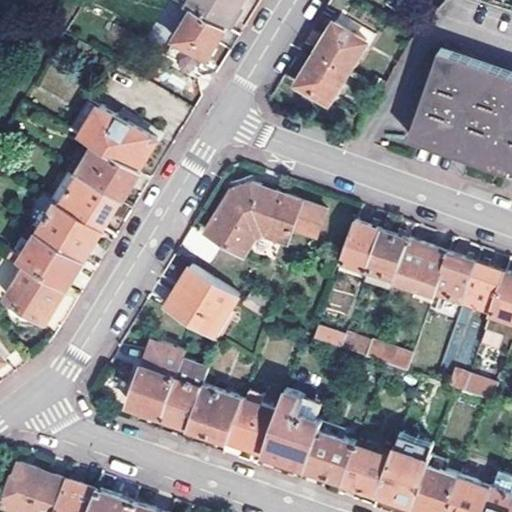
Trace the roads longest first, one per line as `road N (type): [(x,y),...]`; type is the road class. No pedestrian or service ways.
road 1 (residential): [(224,114),(67,369),(37,394)]
road 2 (residential): [(224,114),(266,137),(511,223)]
road 3 (residential): [(37,394),(65,426),(307,511)]
road 4 (residential): [(296,0),(224,114)]
